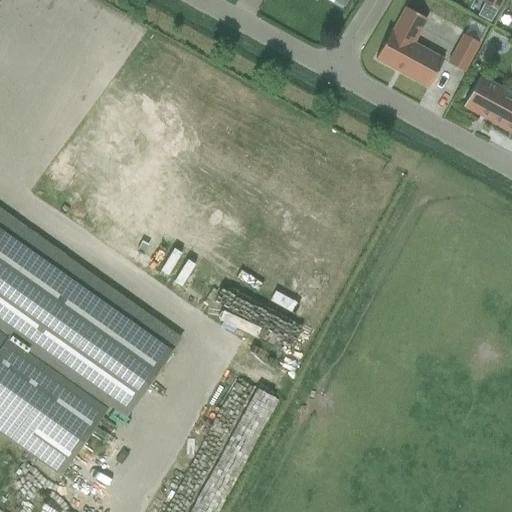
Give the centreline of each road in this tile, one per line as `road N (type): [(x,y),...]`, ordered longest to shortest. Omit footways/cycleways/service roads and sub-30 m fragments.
road 1 (residential): [(511,170),(334,71)]
road 2 (residential): [(334,71),(194,0)]
